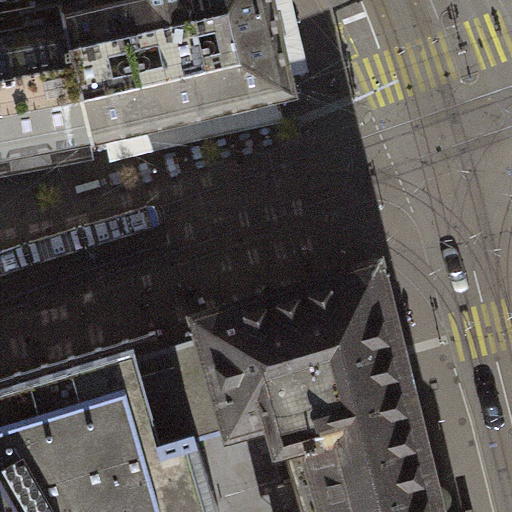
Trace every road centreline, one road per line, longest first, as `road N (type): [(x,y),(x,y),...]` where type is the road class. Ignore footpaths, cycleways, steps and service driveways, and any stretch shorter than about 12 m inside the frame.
road 1 (tertiary): [(443,137),(511,415)]
road 2 (tertiary): [(395,0),(443,137)]
